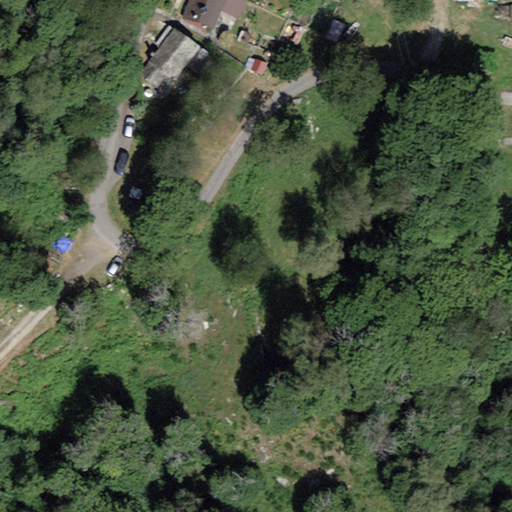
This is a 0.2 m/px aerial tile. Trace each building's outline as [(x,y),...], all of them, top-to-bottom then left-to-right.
[(226,0),(187,0),(182,18),(216,30),(222,12),(226,0)] [(243,0),(226,0),(222,12),(238,20),(248,2),(243,0)] [(345,25),(333,20),(324,39),(336,45),(345,25)] [(199,50),(173,30),(148,63),(174,83),(199,50)] [(251,35),(241,31),(237,41),(247,45),(251,35)] [(267,68),(250,58),(245,68),(262,78),(267,68)]
